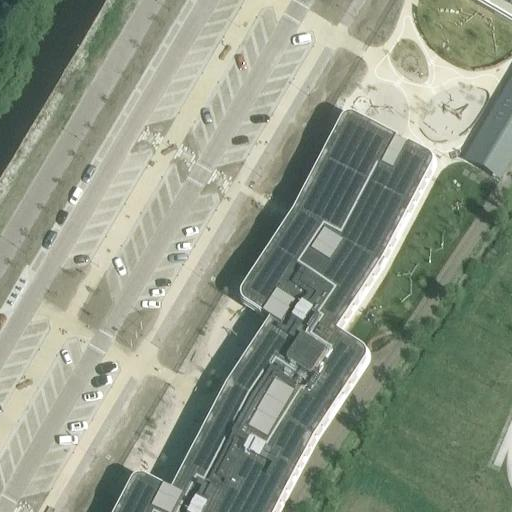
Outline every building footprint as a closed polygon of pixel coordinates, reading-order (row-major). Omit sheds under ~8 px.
[(511,0),(468,0),(511,25),(511,0)] [(511,91),(483,140),(511,157),(511,91)] [(324,159),(309,187),(330,198),(333,192),(341,196),(338,202),(344,205),(343,207),(361,217),(362,215),(372,219),(375,213),(382,216),(379,223),(401,235),(416,206),(415,205),(421,195),(422,195),(432,175),(433,173),(433,171),(433,170),(433,168),(433,166),(432,165),(432,163),(430,162),(429,161),(428,160),(419,155),(418,156),(408,150),(406,153),(396,147),(397,145),(391,142),(391,140),(355,122),(353,121),(352,121),(350,121),(349,121),(347,121),(345,122),(344,123),(342,124),(341,125),(340,127),(330,147),(330,148),(325,159),(324,159)] [(267,330),(241,368),(268,386),(273,380),(331,419),(334,414),(335,414),(365,369),(366,368),(366,367),(367,366),(367,365),(367,364),(367,361),(367,359),(366,357),(364,355),(362,354),(345,342),(344,342),(337,338),(348,321),(349,321),(376,281),(375,280),(381,272),(385,263),(386,263),(401,235),(379,223),(382,216),(375,213),(372,219),(362,215),(361,217),(343,207),(344,205),(338,202),(341,196),(333,192),(330,198),(309,187),(295,214),(296,215),(293,220),(290,225),(288,225),(254,276),(255,277),(251,283),(259,288),(245,310),(270,327),(268,330),(267,330)] [(120,508),(117,511),(279,511),(289,495),(288,494),(294,484),(295,483),(315,445),(328,425),(328,424),(331,419),(273,380),(268,386),(241,368),(233,380),(233,381),(233,382),(237,385),(232,394),(217,420),(213,418),(210,424),(209,424),(179,481),(180,482),(172,498),(144,484),(133,506),(124,502),(121,508),(120,508)]
